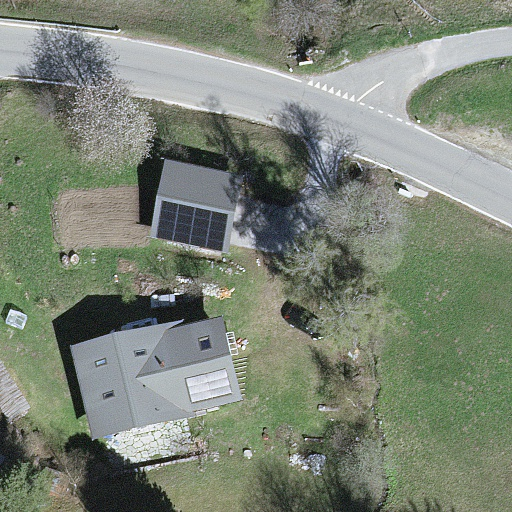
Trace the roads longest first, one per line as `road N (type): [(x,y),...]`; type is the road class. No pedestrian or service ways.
road 1 (unclassified): [(0,50),(130,67),(300,105),(511,198)]
road 2 (track): [(335,117),(399,71),(511,57)]
